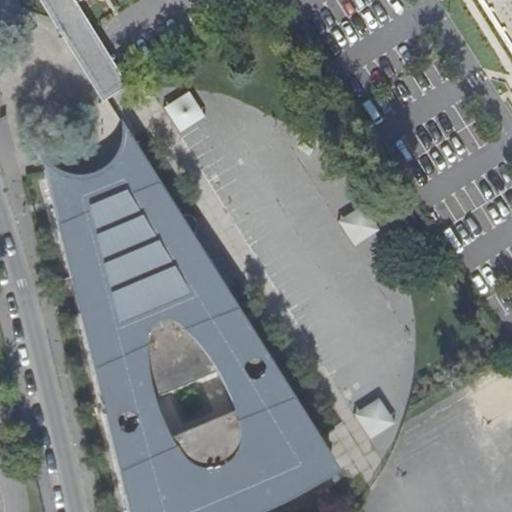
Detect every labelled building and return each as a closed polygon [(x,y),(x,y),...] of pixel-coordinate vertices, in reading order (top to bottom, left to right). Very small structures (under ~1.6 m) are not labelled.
[(44,0),(68,37),(90,23),(76,1),(78,0),(44,0)] [(511,0),(478,0),(511,53),(511,0)] [(90,23),(68,37),(87,68),(109,54),(90,23)] [(109,54),(87,68),(102,93),(125,80),(109,54)] [(191,89),(167,104),(182,128),(207,113),(191,89)] [(44,170),(70,277),(103,269),(111,306),(79,314),(127,511),(214,511),(289,478),(295,490),(305,484),(299,473),(327,457),(328,456),(322,447),(300,460),(296,453),(318,439),(226,290),(196,307),(158,243),(168,238),(173,247),(194,234),(197,228),(195,220),(187,215),(179,216),(129,135),(125,134),(122,137),(120,151),(114,162),(108,168),(98,175),(78,179),(63,176),(49,167),(46,167),(44,170)] [(379,229),(369,207),(344,217),(353,239),(379,229)] [(235,285),(196,233),(194,234),(173,247),(168,238),(158,243),(196,307),(226,290),(235,285)] [(103,269),(70,277),(79,314),(111,306),(103,269)] [(357,411),(373,434),(396,418),(380,395),(357,411)] [(322,447),(318,439),(296,453),(300,460),(322,447)]
